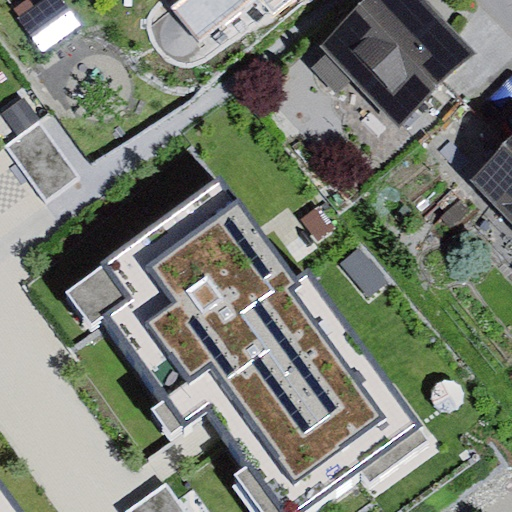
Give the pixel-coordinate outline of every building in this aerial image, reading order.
[(28,1),(11,14),(45,59),(84,29),(61,0),(49,0),(35,11),(28,1)] [(425,0),(369,0),(319,48),(328,57),(314,70),(337,94),(351,80),(400,132),(479,56),(425,0)] [(42,127),(8,151),(48,208),(82,184),(42,127)] [(511,142),(470,184),(511,226),(511,142)] [(294,292),(222,192),(104,276),(129,311),(106,328),(185,440),(210,423),(218,433),(273,511),(324,511),(427,439),(312,278),(294,292)] [(0,511),(18,511),(0,486),(0,511)] [(137,511),(183,511),(167,490),(137,511)]
